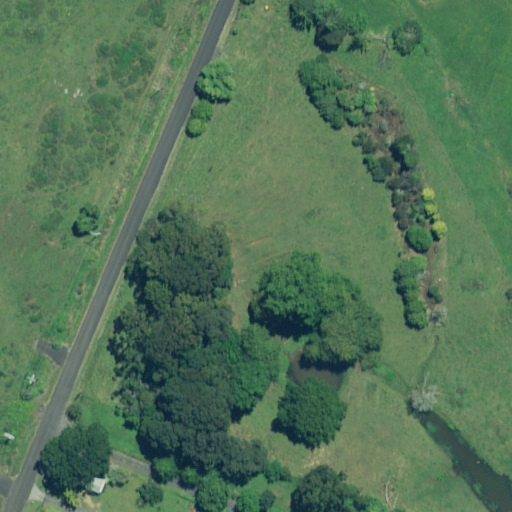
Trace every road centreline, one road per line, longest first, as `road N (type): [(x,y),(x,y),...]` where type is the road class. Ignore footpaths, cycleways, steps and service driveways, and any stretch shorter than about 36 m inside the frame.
road 1 (unclassified): [(23,511),(231,0)]
road 2 (track): [(55,435),(247,511)]
